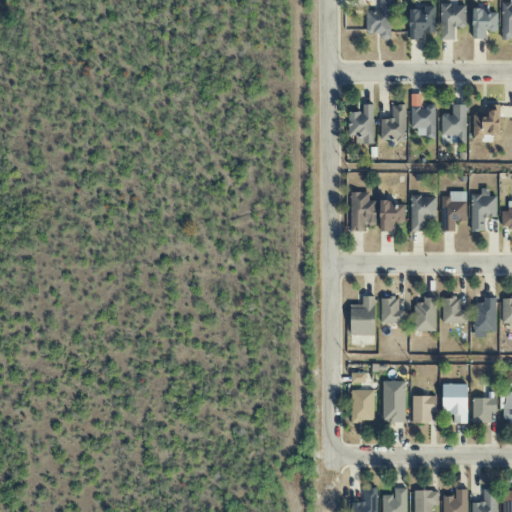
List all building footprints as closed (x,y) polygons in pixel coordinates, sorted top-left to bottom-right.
[(366,11),(365,34),(381,35),(380,40),(391,41),(391,0),(378,0),(378,12),(366,11)] [(511,0),(509,0),(510,3),(501,3),(501,41),(511,40),(511,0)] [(454,29),(465,28),(464,5),(439,6),(441,41),(454,40),(454,29)] [(434,9),(409,9),(409,41),(423,40),(423,34),(434,34),(434,9)] [(485,32),(497,32),(496,13),(488,13),(487,9),(471,10),(472,40),(485,39),(485,32)] [(420,95),(410,95),(411,129),(417,129),(417,138),(435,137),(434,107),(420,107),(420,95)] [(372,105),(362,105),(362,112),(348,112),(348,137),(355,136),(356,145),(373,144),(372,105)] [(380,119),(380,142),(405,142),(405,105),(392,105),(391,119),(380,119)] [(466,105),(452,105),(451,115),(441,115),(440,136),(449,137),(449,144),(465,144),(466,105)] [(473,113),(472,137),(498,138),(499,105),(483,105),(483,113),(473,113)] [(496,218),(495,197),(489,197),(489,189),(480,189),(480,195),(470,195),(471,232),(485,232),(484,218),(496,218)] [(368,193),(350,193),(351,232),(364,232),(364,226),(376,226),(375,201),(369,201),(368,193)] [(466,194),(442,194),(441,232),(455,232),(455,222),(465,222),(466,194)] [(435,196),(410,197),(411,232),(424,232),(424,220),(436,220),(435,196)] [(379,232),(393,232),(393,224),(404,224),(404,205),(395,205),(395,201),(379,201),(379,232)] [(501,212),(501,230),(511,230),(511,202),(507,202),(507,212),(501,212)] [(374,297),(361,297),(361,305),(350,305),(349,336),(374,336),(374,297)] [(381,298),(380,324),(404,324),(405,310),(398,310),(398,299),(381,298)] [(435,298),(422,298),(422,304),(414,304),(413,332),(434,332),(435,298)] [(474,338),(485,338),(485,332),(495,332),(495,298),(483,298),(483,303),(473,304),(474,338)] [(502,324),(511,323),(511,298),(502,299),(502,324)] [(442,324),(466,323),(466,311),(460,311),(460,299),(441,299),(442,324)] [(365,373),(351,374),(351,384),(365,384),(365,373)] [(404,423),(405,382),(382,382),(382,423),(404,423)] [(467,385),(442,385),(442,414),(454,414),(453,424),(466,424),(467,385)] [(373,391),(351,391),(351,422),(373,422),(373,391)] [(511,422),(511,392),(503,393),(503,422),(511,422)] [(436,397),(412,396),(412,424),(430,424),(430,413),(436,413),(436,397)] [(472,423),(491,423),(491,413),(496,413),(496,399),(472,399),(472,423)] [(376,511),(376,489),(363,489),(363,503),(350,503),(350,511),(376,511)] [(406,511),(406,489),(394,489),(394,497),(382,496),(381,511),(406,511)] [(483,489),(483,503),(471,503),(471,511),(496,511),(496,489),(483,489)] [(466,511),(466,490),(454,490),(455,497),(442,497),(442,511),(466,511)] [(511,511),(511,490),(502,490),(502,511),(511,511)] [(430,511),(431,507),(438,507),(438,491),(414,491),(413,511),(430,511)]
